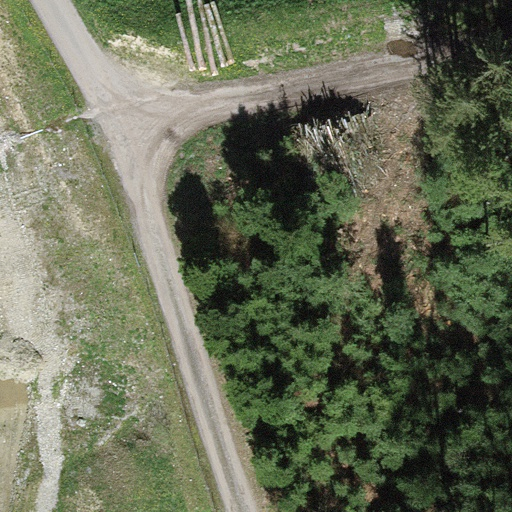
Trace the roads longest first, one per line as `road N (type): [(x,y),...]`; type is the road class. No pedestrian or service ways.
road 1 (track): [(66,126),(511,23)]
road 2 (track): [(66,126),(167,511)]
road 3 (track): [(7,0),(66,126)]
